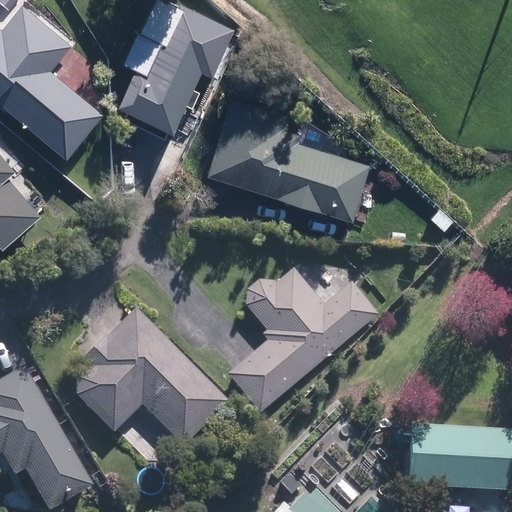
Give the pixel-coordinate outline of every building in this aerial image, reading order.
[(122,101),(178,126),(189,101),(195,104),(202,88),(196,85),(204,66),(217,71),(237,24),(182,0),(181,0),(181,1),(179,0),(155,0),(143,28),(162,36),(149,66),(140,62),(122,101)] [(0,96),(72,153),(107,108),(54,67),(74,41),(23,1),(4,26),(0,23),(0,96)] [(232,96),(209,171),(365,218),(377,179),(367,177),(372,160),(273,131),(278,117),(279,111),(232,96)] [(0,235),(7,243),(44,211),(11,173),(19,166),(0,145),(0,235)] [(230,371),(263,410),(380,313),(352,280),(326,301),(296,266),(280,280),(277,278),(261,277),(249,288),(248,304),(269,328),(264,332),(270,338),(230,371)] [(145,403),(186,444),(231,398),(138,305),(85,356),(80,373),(80,392),(118,429),(145,403)] [(97,483),(26,362),(0,377),(0,453),(8,449),(21,471),(31,465),(56,507),(97,483)] [(511,425),(403,425),(402,483),(511,484),(511,425)] [(297,496),(280,511),(332,511),(311,491),(301,500),(297,496)] [(379,511),(367,499),(354,511),(379,511)]
